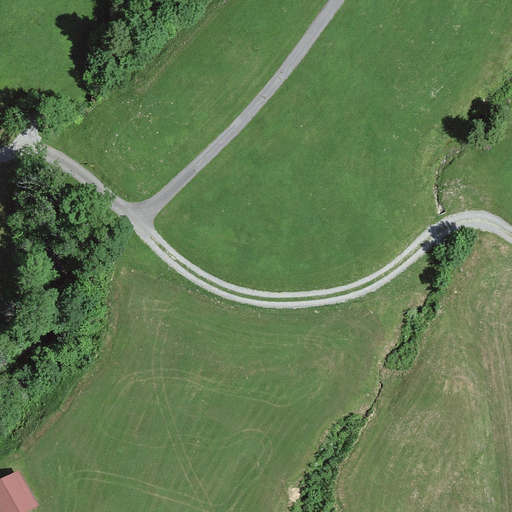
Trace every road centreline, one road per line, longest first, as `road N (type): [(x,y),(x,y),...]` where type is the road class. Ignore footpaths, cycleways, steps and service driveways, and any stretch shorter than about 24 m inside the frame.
road 1 (track): [(135,221),(210,283),(268,301),(342,294),(373,282),(462,218),(511,236)]
road 2 (track): [(135,221),(231,131),(336,0)]
road 3 (track): [(0,156),(43,152),(135,221)]
